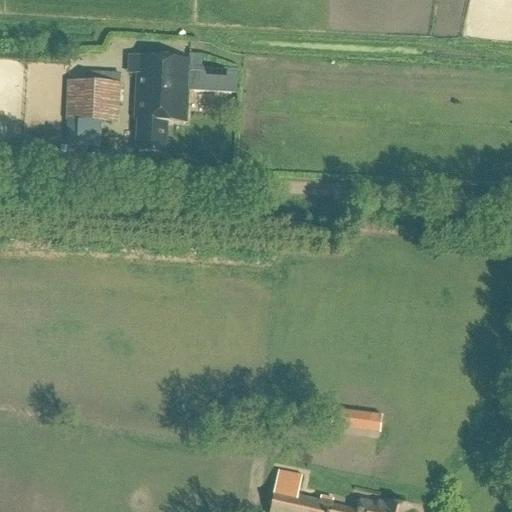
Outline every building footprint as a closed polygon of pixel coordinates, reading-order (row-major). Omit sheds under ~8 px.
[(138,60),(135,122),(139,122),(137,154),(167,156),(169,123),(187,125),(189,93),(231,95),(232,71),(191,68),(191,63),(138,60)] [(67,121),(117,124),(120,83),(69,80),(67,121)] [(381,436),(383,419),(335,413),(332,430),(381,436)] [(50,459),(49,487),(83,488),(84,460),(50,459)] [(321,502),(299,497),(303,479),(281,475),(272,511),(412,511),(413,510),(378,502),(377,505),(361,502),(359,510),(334,505),(335,501),(322,499),(321,502)]
